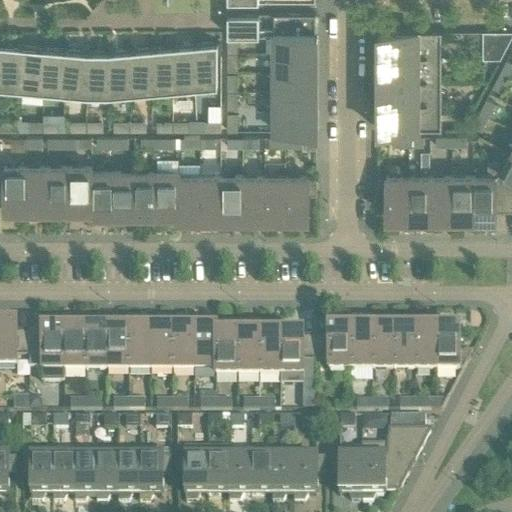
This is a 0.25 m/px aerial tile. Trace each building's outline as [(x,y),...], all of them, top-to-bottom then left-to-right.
[(227,35),(273,35),(273,34),(315,34),(315,32),(315,13),(273,13),(273,28),(259,28),(259,13),(227,13),(227,35)] [(377,31),(377,81),(441,81),(441,32),(379,31),(377,31)] [(511,31),(482,32),(482,59),(500,59),(511,35),(511,31)] [(273,35),(273,53),(317,53),(317,32),(315,32),(315,34),(273,34),(273,35)] [(227,39),(227,53),(237,53),(237,39),(227,39)] [(217,42),(195,44),(195,88),(217,86),(217,42)] [(0,87),(21,90),(21,46),(0,43),(0,87)] [(195,44),(173,46),(173,90),(195,88),(195,44)] [(21,90),(43,92),(43,47),(21,46),(21,90)] [(173,46),(152,48),(152,92),(173,90),(173,46)] [(43,92),(65,93),(65,49),(43,47),(43,92)] [(152,48),(130,49),(130,94),(152,92),(152,48)] [(65,93),(86,95),(86,51),(65,49),(65,93)] [(130,49),(108,51),(108,96),(130,94),(130,49)] [(86,51),(86,95),(108,96),(108,51),(86,51)] [(237,53),(227,53),(227,68),(237,68),(237,53)] [(273,53),(273,72),(317,72),(317,53),(273,53)] [(511,62),(506,59),(499,73),(508,78),(511,71),(511,62)] [(273,72),(273,92),(317,92),(317,72),(273,72)] [(508,78),(499,73),(492,87),(501,92),(508,78)] [(227,77),(227,91),(237,91),(237,77),(227,77)] [(441,81),(377,81),(377,130),(379,130),(441,130),(441,81)] [(237,91),(227,91),(227,106),(237,106),(237,91)] [(273,92),(273,111),(317,111),(317,92),(273,92)] [(486,98),(479,112),(488,117),(495,103),(486,98)] [(317,111),(273,111),(273,131),(315,131),(315,132),(317,131),(317,111)] [(488,117),(479,112),(472,126),(481,131),(488,117)] [(227,131),(237,131),(237,116),(227,116),(227,131)] [(12,121),(0,120),(0,131),(12,131),(12,121)] [(30,131),(43,131),(43,121),(30,121),(30,131)] [(43,121),(43,131),(56,131),(56,121),(43,121)] [(87,131),(87,121),(74,121),(74,131),(87,131)] [(99,121),(87,121),(87,131),(99,131),(99,121)] [(130,131),(130,121),(117,121),(117,131),(130,131)] [(142,121),(130,121),(130,131),(142,131),(142,121)] [(173,131),(173,121),(160,121),(160,131),(173,131)] [(186,121),(173,121),(173,131),(186,131),(186,121)] [(208,121),(208,131),(221,131),(221,121),(208,121)] [(393,146),(408,146),(408,136),(393,136),(393,146)] [(408,136),(408,146),(424,146),(424,136),(408,136)] [(436,146),(451,146),(451,136),(436,136),(436,146)] [(451,136),(451,146),(467,146),(467,136),(451,136)] [(42,137),(26,137),(26,147),(42,147),(42,137)] [(70,147),(69,137),(54,137),(54,147),(70,147)] [(85,137),(69,137),(70,147),(85,147),(85,137)] [(113,147),(113,137),(97,137),(97,147),(113,147)] [(128,137),(113,137),(113,147),(128,147),(128,137)] [(156,147),(156,137),(141,137),(141,147),(156,147)] [(172,137),(156,137),(156,147),(172,147),(172,137)] [(200,147),(200,137),(184,137),(184,147),(200,147)] [(215,137),(200,137),(200,147),(215,147),(215,137)] [(243,147),(243,137),(227,137),(227,147),(243,147)] [(259,137),(243,137),(243,147),(259,147),(259,137)] [(285,147),(285,137),(269,137),(269,147),(285,147)] [(300,137),(285,137),(285,147),(300,147),(300,137)] [(317,137),(305,137),(305,149),(317,149),(317,137)] [(493,160),(490,162),(511,197),(511,153),(504,166),(493,160)] [(473,176),(473,216),(495,216),(496,216),(496,211),(511,210),(511,197),(490,162),(487,163),(487,176),(473,176)] [(4,206),(26,206),(26,166),(4,166),(3,166),(3,181),(0,180),(0,204),(4,205),(4,206)] [(26,206),(48,206),(48,166),(26,166),(26,206)] [(48,206),(69,206),(69,166),(48,166),(48,206)] [(69,206),(90,206),(91,206),(91,171),(92,171),(92,166),(69,166),(69,206)] [(90,211),(113,211),(112,171),(92,171),(91,171),(91,206),(90,206),(90,211)] [(113,211),(134,211),(134,171),(112,171),(113,211)] [(134,211),(156,211),(156,171),(134,171),(134,211)] [(156,211),(177,211),(178,211),(178,176),(179,176),(179,171),(156,171),(156,211)] [(178,211),(177,211),(177,215),(177,216),(200,216),(199,176),(179,176),(178,176),(178,211)] [(221,176),(199,176),(200,216),(221,216),(221,176)] [(243,176),(221,176),(221,216),(243,216),(243,176)] [(264,176),(243,176),(243,216),(264,216),(264,176)] [(286,176),(264,176),(264,216),(286,216),(286,176)] [(308,176),(286,176),(286,216),(308,216),(308,215),(309,215),(309,194),(317,194),(317,178),(309,178),(309,176),(308,176)] [(386,216),(408,216),(408,176),(386,176),(386,178),(377,178),(377,194),(386,194),(386,215),(386,216)] [(408,216),(430,216),(430,176),(408,176),(408,216)] [(430,216),(451,216),(452,176),(430,176),(430,216)] [(451,216),(473,216),(473,176),(452,176),(451,216)] [(17,356),(30,356),(30,333),(17,333),(17,326),(0,326),(0,365),(17,366),(17,356)] [(42,371),(64,371),(65,331),(42,331),(42,333),(30,333),(30,356),(42,356),(42,370),(42,371)] [(64,371),(86,371),(86,331),(65,331),(64,371)] [(86,371),(108,371),(108,331),(86,331),(86,371)] [(108,371),(129,371),(129,331),(108,331),(108,371)] [(129,371),(151,371),(151,331),(129,331),(129,371)] [(151,371),(173,371),(173,331),(151,331),(151,371)] [(173,371),(195,371),(195,331),(173,331),(173,371)] [(195,371),(215,371),(216,371),(216,336),(218,336),(218,331),(217,331),(195,331),(195,371)] [(328,337),(316,337),(316,362),(328,362),(328,371),(329,371),(351,371),(351,331),(329,331),(328,331),(328,337)] [(373,331),(351,331),(351,371),(373,371),(373,331)] [(394,331),(373,331),(373,371),(394,371),(394,331)] [(416,331),(394,331),(394,371),(416,371),(416,331)] [(437,331),(416,331),(416,371),(437,371),(437,331)] [(460,331),(437,331),(437,371),(460,371),(464,371),(473,353),(460,353),(460,331)] [(216,371),(215,371),(215,376),(238,376),(238,336),(218,336),(216,336),(216,371)] [(260,336),(238,336),(238,376),(259,376),(260,336)] [(281,336),(260,336),(259,376),(281,376),(281,336)] [(316,362),(316,337),(304,337),(304,336),(303,336),(281,336),(281,376),(281,386),(304,386),(304,382),(316,382),(316,362)] [(30,399),(19,399),(19,410),(30,410),(30,399)] [(86,411),(86,400),(71,400),(71,411),(86,411)] [(102,400),(86,400),(86,411),(102,411),(102,400)] [(114,411),(129,411),(129,400),(114,400),(114,411)] [(129,400),(129,411),(145,411),(145,401),(129,400)] [(216,411),(216,401),(201,400),(201,411),(216,411)] [(232,400),(216,401),(216,411),(232,411),(232,400)] [(260,411),(260,400),(244,401),(244,411),(260,411)] [(275,401),(260,400),(260,411),(275,411),(275,401)] [(400,411),(416,411),(416,401),(400,400),(400,411)] [(173,411),(173,401),(157,401),(157,411),(173,411)] [(188,401),(173,401),(173,411),(188,411),(188,401)] [(373,411),(373,401),(357,401),(357,411),(373,411)] [(388,401),(373,401),(373,411),(388,411),(388,401)] [(416,411),(431,411),(431,401),(416,401),(416,411)] [(431,401),(431,411),(443,411),(448,401),(431,401)] [(0,416),(0,429),(9,429),(8,417),(0,416)] [(46,429),(46,417),(31,417),(31,429),(46,429)] [(68,417),(54,417),(54,429),(68,429),(68,417)] [(90,417),(75,417),(75,429),(90,429),(90,417)] [(119,417),(104,417),(104,429),(119,429),(119,417)] [(141,417),(126,417),(126,429),(141,429),(141,417)] [(156,429),(171,429),(171,417),(156,417),(156,429)] [(177,417),(177,429),(192,429),(192,417),(177,417)] [(208,417),(208,429),(223,429),(223,417),(208,417)] [(244,429),(244,417),(229,417),(229,429),(244,429)] [(273,417),(259,417),(259,429),(273,429),(273,417)] [(295,417),(280,417),(280,429),(295,429),(295,417)] [(302,417),(302,429),(317,429),(317,417),(302,417)] [(355,429),(355,417),(340,417),(340,429),(355,429)] [(388,446),(385,446),(385,493),(400,493),(411,472),(408,470),(412,463),(415,464),(432,432),(426,432),(426,418),(426,417),(392,417),(388,445),(388,446)] [(362,503),(363,445),(362,445),(362,450),(342,450),(342,448),(340,448),(340,459),(332,459),(332,476),(340,476),(340,497),(341,497),(342,496),(349,496),(352,503),(362,503)] [(363,445),(362,503),(363,503),(373,503),(376,497),(384,497),(385,497),(385,493),(385,446),(363,446),(363,445)] [(118,448),(118,450),(98,450),(98,449),(97,449),(97,503),(98,503),(108,503),(111,496),(118,496),(118,497),(119,448),(118,448)] [(140,503),(140,448),(140,450),(119,450),(119,449),(119,448),(118,497),(119,503),(139,503),(140,503)] [(141,448),(140,448),(140,503),(141,503),(151,503),(154,496),(161,496),(162,497),(163,497),(163,476),(171,476),(171,459),(163,459),(163,448),(161,448),(161,450),(141,450),(141,448)] [(208,497),(208,448),(208,450),(187,450),(187,448),(186,448),(186,459),(177,459),(177,476),(186,476),(186,503),(187,504),(187,503),(197,503),(200,497),(207,497),(208,497)] [(209,448),(208,448),(208,497),(209,497),(229,496),(229,503),(230,503),(230,448),(229,448),(229,450),(209,450),(209,448)] [(230,448),(230,503),(241,503),(243,496),(251,496),(251,497),(251,448),(251,458),(230,458),(230,448)] [(252,448),(251,448),(251,497),(252,497),(252,496),(272,496),(272,503),(273,503),(273,448),(272,448),(272,450),(252,450),(252,448)] [(274,448),(273,448),(273,503),(274,503),(284,503),(287,496),(294,496),(294,503),(295,457),(294,457),(294,458),(274,458),(274,448)] [(54,457),(54,503),(65,503),(68,496),(75,496),(75,503),(75,449),(75,458),(55,458),(55,457),(54,457)] [(76,449),(75,449),(75,503),(76,503),(86,503),(89,496),(96,496),(96,503),(97,503),(97,449),(96,449),(96,450),(76,450),(76,449)] [(0,496),(7,497),(9,497),(8,476),(17,476),(17,459),(9,459),(9,457),(7,457),(7,458),(0,457),(0,496)] [(53,503),(54,503),(54,457),(53,457),(53,458),(33,458),(33,457),(32,457),(32,459),(23,459),(23,476),(32,476),(32,503),(33,503),(43,503),(46,496),(53,496),(53,503)] [(295,457),(294,503),(295,503),(305,503),(308,496),(316,496),(316,497),(317,497),(317,476),(326,476),(326,459),(317,459),(317,457),(316,457),(316,458),(295,458),(295,457)]
